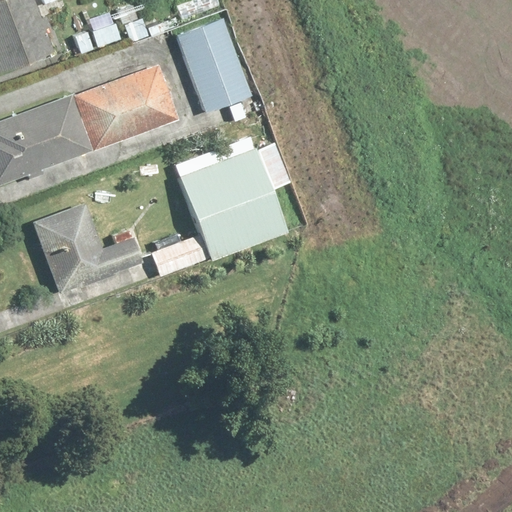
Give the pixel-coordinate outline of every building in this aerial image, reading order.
[(0,0),(0,67),(47,51),(38,27),(45,25),(41,14),(34,17),(27,0),(0,0)] [(127,7),(116,11),(127,43),(147,36),(140,18),(132,21),(127,7)] [(218,16),(171,34),(199,112),(247,95),(218,16)] [(108,21),(69,35),(75,52),(114,38),(108,21)] [(150,62),(65,93),(86,150),(171,119),(150,62)] [(35,168),(86,150),(65,93),(0,116),(0,180),(21,173),(23,178),(37,173),(35,168)] [(192,233),(145,251),(155,276),(203,258),(203,259),(279,231),(243,135),(169,163),(173,174),(170,176),(192,233)] [(270,142),(252,149),(266,189),(285,182),(270,142)] [(77,201),(25,221),(52,292),(73,284),(74,286),(109,273),(108,271),(135,261),(125,236),(95,248),(77,201)]
